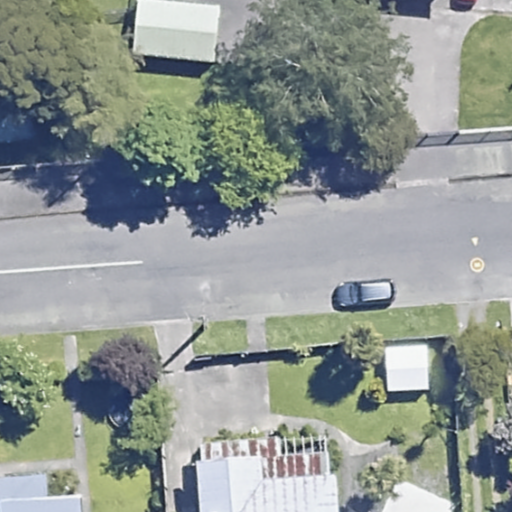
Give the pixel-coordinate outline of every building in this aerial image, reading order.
[(215,4),(166,0),(124,0),(120,68),(210,75),(215,4)] [(18,75),(0,76),(0,153),(25,151),(18,75)] [(197,470),(200,511),(345,511),(342,480),(269,486),(268,464),(197,470)] [(45,511),(44,489),(0,491),(0,511),(45,511)] [(450,511),(454,502),(417,490),(409,511),(450,511)]
